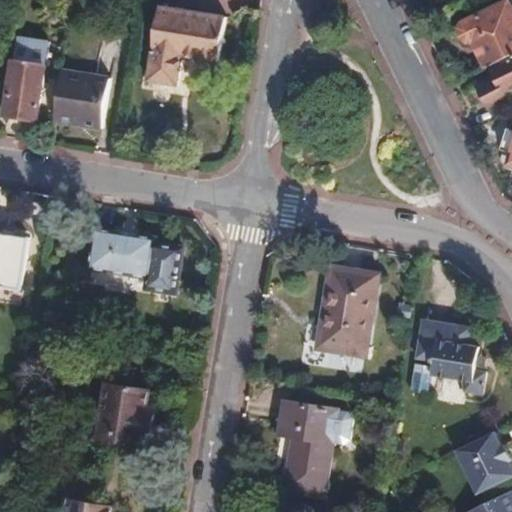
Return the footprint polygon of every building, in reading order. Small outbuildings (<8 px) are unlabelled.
[(462,25),(484,70),(489,67),(511,56),(511,12),(507,3),(462,25)] [(136,79),(138,79),(176,86),(181,58),(218,65),(226,18),(148,5),(136,79)] [(36,124),(49,46),(17,41),(4,119),(36,124)] [(511,56),(489,67),(494,79),(477,88),(488,111),(506,102),(504,98),(511,93),(511,56)] [(62,72),(54,122),(102,128),(109,79),(62,72)] [(511,166),(511,133),(504,131),(498,150),(511,154),(509,165),(511,166)] [(149,279),(154,245),(155,240),(95,231),(89,269),(148,279),(149,279)] [(27,239),(0,234),(0,285),(19,288),(27,239)] [(182,250),(154,245),(149,279),(148,279),(146,291),(174,295),(182,250)] [(361,357),(374,279),(331,272),(324,311),(328,312),(322,349),(361,357)] [(469,330),(421,320),(414,359),(429,362),(428,376),(456,380),(462,393),(482,395),(485,374),(474,372),(478,348),(467,346),(469,330)] [(95,431),(139,438),(147,439),(150,416),(143,414),(146,391),(103,384),(95,431)] [(328,463),(331,443),(337,411),(284,402),(279,435),(293,437),(291,458),(328,463)] [(337,411),(331,443),(342,445),(348,440),(351,421),(345,413),(337,411)] [(137,445),(139,438),(95,431),(94,438),(137,445)] [(494,432),(456,451),(476,495),(511,478),(511,473),(508,463),(511,462),(503,445),(500,447),(494,432)] [(16,447),(32,450),(34,436),(18,433),(16,447)] [(322,497),(328,463),(291,458),(284,491),(322,497)] [(511,511),(511,490),(467,511),(511,511)] [(63,506),(62,511),(109,511),(111,507),(75,501),(63,506)]
